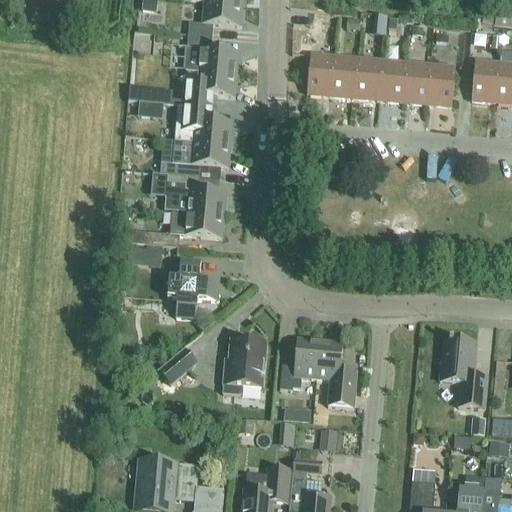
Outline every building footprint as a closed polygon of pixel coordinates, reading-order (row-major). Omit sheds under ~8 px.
[(151,15),(152,3),(143,2),(142,14),(151,15)] [(240,31),(242,8),(203,4),(202,8),(195,7),(194,20),(201,21),(201,27),(189,26),(188,39),(211,41),(212,29),(240,31)] [(333,34),(335,20),(313,18),(312,32),(333,34)] [(347,23),(346,34),(358,35),(359,24),(347,23)] [(388,35),(396,36),(397,23),(389,23),(388,35)] [(413,31),(412,40),(422,41),(422,32),(413,31)] [(446,47),(447,39),(436,38),(435,46),(446,47)] [(210,53),(211,41),(188,39),(185,74),(197,75),(196,85),(182,84),(180,109),(205,111),(206,99),(233,102),(237,55),(210,53)] [(500,52),(501,40),(492,39),(491,51),(500,52)] [(331,100),(335,61),(310,58),(306,98),(331,100)] [(355,103),(358,63),(335,61),(331,100),(355,103)] [(379,105),(382,65),(358,63),(355,103),(379,105)] [(403,107),(406,67),(382,65),(379,105),(403,107)] [(495,107),(499,67),(474,65),(471,105),(495,107)] [(426,109),(430,69),(406,67),(403,107),(426,109)] [(511,108),(511,68),(499,67),(495,107),(511,108)] [(455,72),(430,69),(426,109),(451,111),(455,72)] [(128,92),(127,105),(130,105),(137,106),(162,108),(168,108),(170,96),(131,92),(128,92)] [(204,124),(205,111),(180,109),(177,109),(174,144),(229,149),(231,126),(204,124)] [(227,172),(229,149),(174,144),(172,167),(160,166),(159,178),(167,179),(199,182),(200,170),(227,172)] [(198,194),(199,182),(167,179),(166,200),(181,201),(179,216),(185,216),(223,220),(225,197),(198,194)] [(185,216),(179,216),(171,215),(169,238),(179,239),(221,243),(223,220),(185,216)] [(145,249),(146,249),(159,250),(162,250),(178,252),(179,239),(169,238),(146,236),(145,249)] [(118,254),(117,270),(136,271),(137,266),(158,268),(158,257),(159,250),(146,249),(145,254),(145,256),(118,254)] [(216,306),(218,285),(198,284),(200,264),(180,263),(178,282),(168,281),(166,302),(176,302),(175,322),(195,323),(196,304),(216,306)] [(248,346),(230,345),(228,364),(224,367),(222,397),(240,399),(241,390),(261,391),(265,347),(261,347),(257,344),(253,343),(248,346)] [(316,383),(319,345),(296,343),(293,370),(281,369),(279,393),(292,395),(292,392),(300,393),(301,382),(316,383)] [(483,413),(486,381),(472,380),(475,347),(442,344),(439,385),(459,387),(457,411),(483,413)] [(353,413),(356,376),(340,374),(342,347),(319,345),(316,383),(329,385),(327,410),(353,413)] [(170,390),(197,367),(185,352),(157,375),(170,390)] [(301,414),(284,412),(283,425),(300,426),(301,414)] [(486,422),(472,421),(470,438),(484,439),(486,422)] [(251,425),(237,423),(236,435),(250,436),(251,425)] [(284,428),(281,448),(293,450),(296,430),(284,428)] [(335,456),(337,436),(321,435),(319,455),(335,456)] [(413,437),(413,447),(419,448),(422,445),(423,438),(413,437)] [(509,448),(490,446),(489,461),(508,463),(509,448)] [(288,511),(328,511),(329,502),(304,499),(306,477),(320,479),(321,467),(293,464),(288,511)] [(221,511),(223,494),(196,491),(198,470),(138,465),(134,511),(172,511),(173,504),(194,506),(193,511),(221,511)] [(267,473),(266,479),(247,477),(245,495),(243,495),(241,511),(270,511),(271,505),(287,507),(290,475),(267,473)] [(432,511),(434,488),(435,475),(413,473),(409,511),(432,511)] [(480,511),(483,482),(466,480),(462,511),(480,511)] [(484,482),(483,494),(499,495),(500,483),(484,482)] [(483,494),(480,511),(511,511),(511,499),(511,500),(511,504),(499,503),(499,495),(483,494)]
